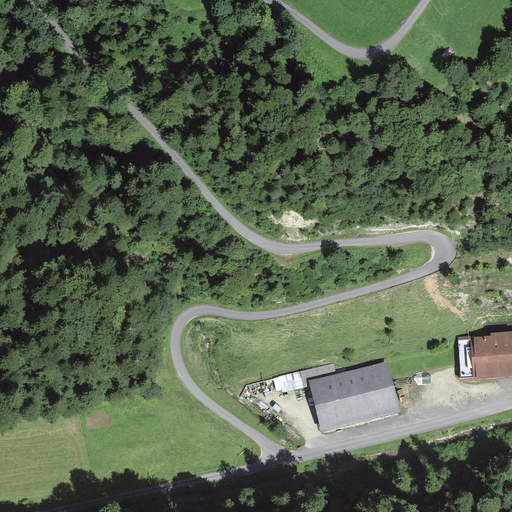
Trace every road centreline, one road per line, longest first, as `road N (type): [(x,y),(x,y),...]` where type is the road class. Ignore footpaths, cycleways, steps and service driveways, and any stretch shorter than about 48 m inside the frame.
road 1 (track): [(163,144),(232,218),(283,251),(417,239),(444,247),(442,266),(430,273),(296,315),(209,315),(185,330),(183,361),(204,397),(292,458)]
road 2 (track): [(53,511),(292,458)]
road 3 (track): [(292,458),(511,402)]
road 4 (track): [(0,0),(163,144)]
road 5 (track): [(302,20),(343,49),(375,53),(426,0)]
